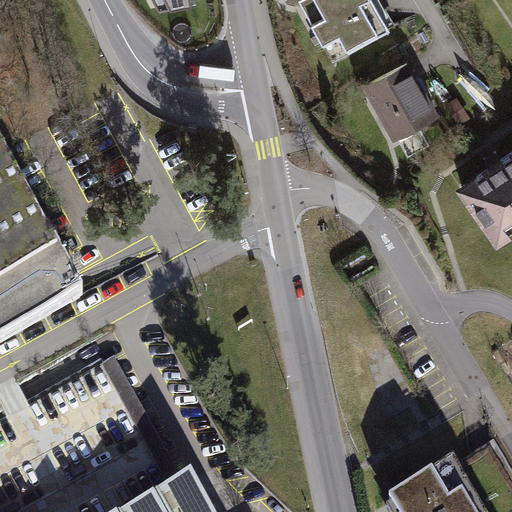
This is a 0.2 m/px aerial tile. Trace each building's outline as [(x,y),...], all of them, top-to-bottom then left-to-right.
[(141,0),(144,11),(199,0),(141,0)] [(380,0),(300,0),(333,58),(393,20),(380,0)] [(408,55),(362,83),(392,138),(438,112),(408,55)] [(511,136),(455,181),(494,243),(510,229),(507,223),(511,219),(511,136)] [(0,342),(79,300),(0,155),(0,342)] [(389,503),(394,511),(511,511),(511,472),(494,442),(389,503)] [(225,511),(206,476),(137,511),(225,511)]
